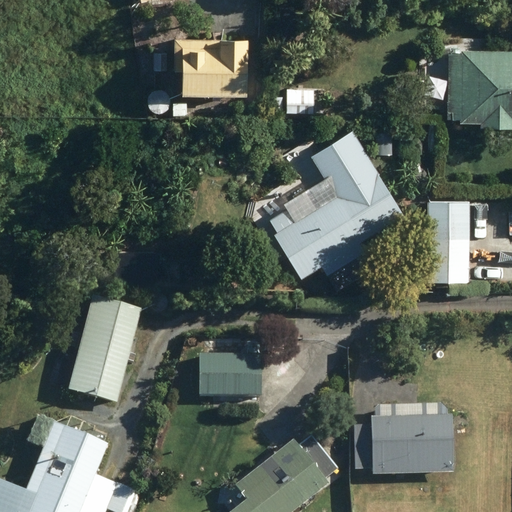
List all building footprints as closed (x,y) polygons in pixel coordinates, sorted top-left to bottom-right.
[(171,41),(171,71),(177,71),(177,95),(242,95),(242,40),(222,40),(222,34),(214,34),(214,41),(171,41)] [(457,118),(457,123),(478,123),(478,127),(511,127),(511,51),(459,50),(459,55),(447,55),(446,118),(457,118)] [(153,54),(153,70),(165,70),(165,54),(153,54)] [(154,74),(154,87),(165,88),(165,75),(154,74)] [(276,90),(276,112),(308,112),(308,91),(276,90)] [(171,115),(185,115),(185,103),(171,103),(171,115)] [(393,145),(376,145),(377,154),(393,154),(393,145)] [(269,221),(276,232),(273,234),(299,278),(319,266),(325,275),(362,253),(356,242),(400,215),(375,172),(294,221),(287,210),(269,221)] [(427,203),(428,240),(467,238),(467,250),(511,248),(509,200),(427,203)] [(147,263),(142,262),(144,251),(136,250),(135,259),(123,257),(121,274),(144,278),(147,263)] [(89,300),(66,393),(114,406),(125,362),(131,364),(133,358),(128,356),(139,313),(89,300)] [(258,358),(197,358),(197,398),(258,398),(258,358)] [(369,422),(369,428),(352,429),(354,471),(371,471),(371,478),(450,475),(448,419),(414,420),(414,409),(373,410),(374,422),(369,422)] [(0,511),(104,511),(105,511),(104,511),(126,511),(134,495),(93,478),(105,450),(51,427),(25,490),(0,479),(0,511)] [(232,490),(244,505),(235,511),(294,511),(325,488),(321,483),(335,472),(309,440),(296,450),(291,444),(232,490)]
